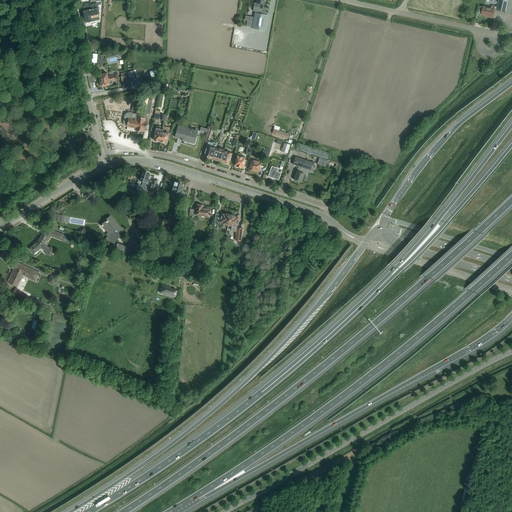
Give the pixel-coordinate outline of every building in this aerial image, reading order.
[(267,15),(264,14),(265,9),(263,8),(264,0),(263,0),(256,0),(256,3),(254,2),(253,11),(256,11),(256,13),(255,13),(252,28),(265,31),(267,15)] [(511,5),(511,0),(498,0),(497,6),(495,6),(494,9),(496,10),(506,12),(505,14),(510,15),(511,5)] [(83,11),(85,23),(99,19),(98,14),(99,14),(98,7),(97,3),(89,5),(82,6),(83,11)] [(492,18),(494,9),(495,6),(492,5),(491,8),(483,6),(483,7),(481,6),(480,7),(479,12),(480,13),(482,14),(481,14),(488,16),(488,17),(492,18)] [(158,69),(149,71),(150,77),(160,76),(158,69)] [(115,80),(114,78),(100,81),(101,86),(109,85),(109,82),(115,80)] [(124,124),(125,125),(127,126),(138,128),(137,131),(143,132),(143,130),(144,130),(145,130),(146,131),(147,121),(145,121),(146,115),(132,113),(129,113),(128,113),(126,113),(125,114),(124,116),(123,121),(123,123),(124,124)] [(178,125),(175,137),(182,139),(181,142),(184,142),(184,143),(195,146),(197,141),(195,141),(197,130),(178,125)] [(88,137),(90,136),(89,134),(90,134),(88,129),(87,130),(85,126),(82,128),(84,132),(86,136),(87,136),(88,137)] [(156,126),(153,140),(154,140),(155,141),(156,141),(158,141),(160,141),(162,132),(163,130),(160,129),(160,127),(156,126)] [(208,126),(207,129),(206,132),(205,136),(204,141),(207,142),(212,127),(208,126)] [(169,131),(163,130),(162,132),(160,141),(161,142),(163,143),(164,142),(167,142),(167,141),(170,141),(172,134),(169,133),(169,131)] [(289,134),(277,130),(275,135),(288,139),(289,134)] [(207,145),(204,156),(212,159),(216,148),(217,143),(213,142),(211,147),(207,145)] [(283,152),(289,154),(292,146),(285,144),(283,152)] [(300,145),(298,151),(328,160),(330,154),(300,145)] [(220,161),(223,151),(224,150),(219,148),(218,149),(216,148),(212,159),(220,161)] [(270,150),(264,148),(262,153),(266,154),(265,156),(269,157),(270,150)] [(232,153),(223,151),(220,161),(228,164),(232,153)] [(237,153),(234,165),(242,167),(243,165),(244,166),(246,160),(244,159),(245,157),(241,157),(242,154),(237,153)] [(252,156),(249,170),(254,171),(258,172),(260,162),(254,160),(255,156),(252,156)] [(298,166),(294,179),(301,182),(304,173),(300,172),(302,167),(312,171),(314,163),(295,157),(293,164),(298,166)] [(319,158),(317,164),(326,167),(328,160),(319,158)] [(271,166),(268,176),(278,180),(281,173),(277,172),(278,168),(271,166)] [(149,177),(150,174),(147,173),(147,171),(144,171),(143,171),(142,175),(141,175),(139,175),(137,179),(139,180),(143,181),(140,190),(145,191),(146,187),(145,186),(146,184),(146,183),(147,183),(149,177)] [(157,182),(152,181),(152,182),(150,181),(148,188),(156,191),(158,184),(156,183),(157,182)] [(177,182),(174,182),(172,190),(178,192),(177,196),(177,197),(180,198),(180,199),(185,201),(186,192),(183,191),(183,189),(180,188),(180,187),(181,183),(181,182),(178,181),(177,182)] [(190,212),(189,215),(195,216),(196,215),(209,217),(209,215),(210,215),(211,212),(210,211),(210,208),(203,207),(203,205),(197,204),(196,210),(192,209),(192,212),(190,212)] [(229,226),(231,215),(226,213),(225,214),(223,214),(223,215),(221,214),(221,216),(219,215),(219,214),(215,214),(213,228),(217,229),(218,222),(224,223),(224,224),(229,226)] [(58,215),(56,222),(64,223),(65,216),(58,215)] [(237,227),(239,220),(238,220),(238,219),(237,218),(235,217),(235,216),(231,215),(229,226),(231,226),(232,225),(237,227)] [(107,220),(101,225),(108,234),(107,235),(112,241),(120,235),(118,234),(122,231),(110,216),(106,220),(107,220)] [(48,228),(47,231),(45,233),(43,232),(38,240),(36,242),(29,249),(33,253),(41,247),(46,252),(45,253),(49,256),(54,250),(50,247),(49,248),(44,243),(46,240),(47,241),(49,239),(46,237),(48,235),(50,236),(51,236),(60,239),(62,234),(48,228)] [(115,250),(134,256),(139,241),(131,238),(128,247),(118,244),(115,250)] [(12,273),(8,282),(16,286),(23,273),(36,279),(39,273),(15,261),(12,268),(15,269),(13,274),(12,273)] [(156,277),(158,270),(149,268),(147,275),(156,277)] [(51,274),(49,279),(50,283),(53,284),(56,283),(58,277),(51,274)] [(174,298),(176,291),(166,288),(167,286),(161,284),(159,293),(174,298)] [(14,290),(13,293),(28,300),(29,296),(14,290)]
